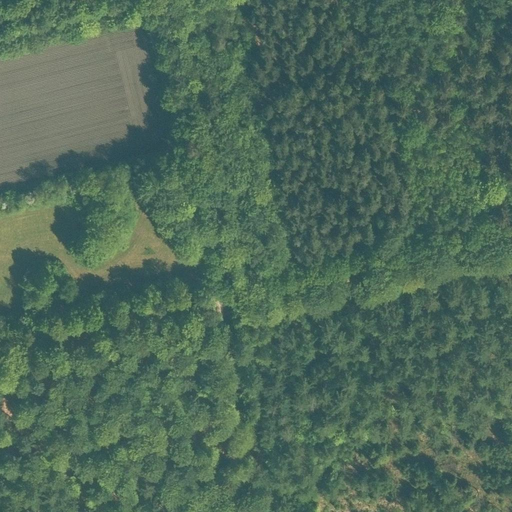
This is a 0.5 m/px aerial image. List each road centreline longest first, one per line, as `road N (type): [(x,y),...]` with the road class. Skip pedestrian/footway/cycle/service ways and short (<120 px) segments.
road 1 (tertiary): [(199,511),(227,457),(238,385),(146,0)]
road 2 (track): [(511,219),(236,285)]
road 3 (track): [(236,285),(0,341)]
